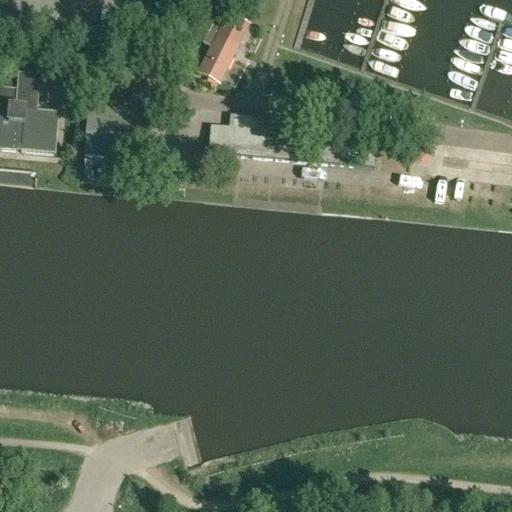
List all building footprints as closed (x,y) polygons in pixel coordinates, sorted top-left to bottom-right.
[(236,10),(220,2),(211,18),(216,20),(217,19),(225,23),(229,16),(231,18),(236,10)] [(218,86),(241,40),(248,26),(244,24),(229,16),(225,23),(217,19),(204,44),(212,49),(199,76),(218,86)] [(0,90),(0,152),(55,157),(59,115),(37,113),(40,78),(18,76),(16,92),(0,90)] [(84,157),(147,162),(150,120),(138,119),(139,108),(88,104),(84,157)] [(373,172),(376,144),(311,138),(210,129),(207,156),(373,172)] [(421,168),(427,169),(429,152),(424,151),(413,150),(411,167),(421,168)]
